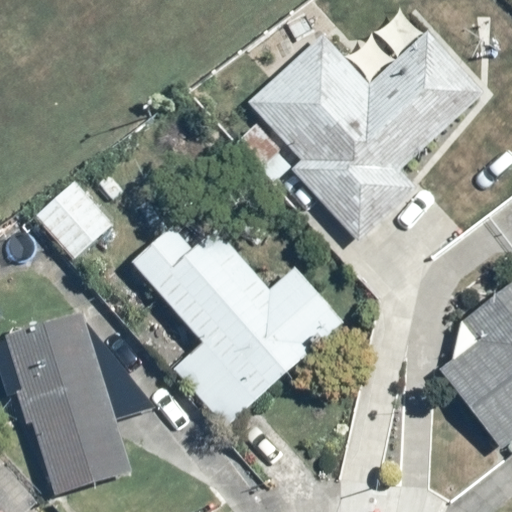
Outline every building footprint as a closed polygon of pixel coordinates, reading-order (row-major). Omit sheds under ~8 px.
[(485,97),(427,32),(372,81),(328,32),(250,102),(305,164),(296,172),(360,243),(418,192),(401,173),(485,97)] [(82,180),(39,215),(76,259),(118,224),(82,180)] [(246,249),(200,198),(131,260),(206,342),(179,367),(233,426),(345,323),(295,268),(278,283),(246,249)] [(511,288),(468,323),(484,343),(445,373),(505,450),(511,444),(511,288)] [(135,473),(80,317),(5,343),(60,500),(135,473)]
